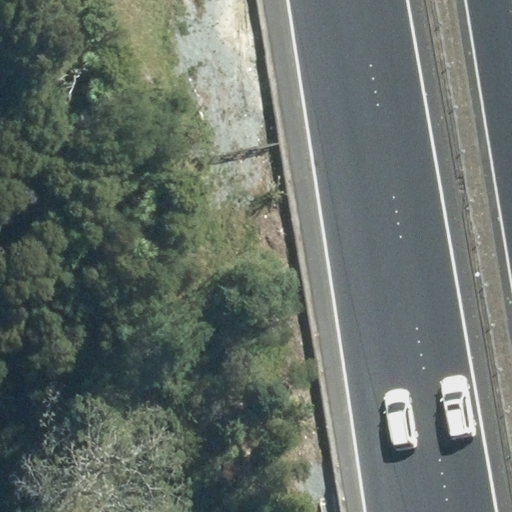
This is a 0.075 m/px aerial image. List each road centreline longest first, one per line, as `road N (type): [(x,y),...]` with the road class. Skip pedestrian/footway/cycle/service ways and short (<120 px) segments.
road 1 (motorway): [(444,511),(359,0)]
road 2 (track): [(230,0),(239,263)]
